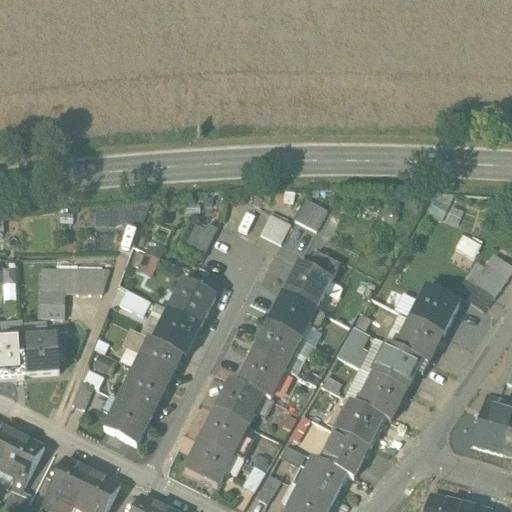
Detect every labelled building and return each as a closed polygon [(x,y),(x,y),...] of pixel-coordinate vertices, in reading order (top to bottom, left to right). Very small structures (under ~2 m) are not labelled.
[(310,201),(297,222),(318,235),(331,214),(310,201)] [(271,219),(261,239),(272,244),(281,225),(271,219)] [(281,225),(272,244),(282,249),(292,230),(281,225)] [(206,259),(219,232),(208,227),(205,232),(194,227),(183,248),(206,259)] [(292,230),(282,249),(291,254),(301,234),(292,230)] [(301,234),(291,254),(301,259),(311,239),(301,234)] [(482,249),(465,237),(456,250),(473,262),(482,249)] [(168,245),(153,239),(137,274),(152,281),(168,245)] [(314,260),(306,275),(329,287),(337,271),(314,260)] [(511,274),(511,273),(492,260),(486,270),(505,283),(511,274)] [(499,293),(505,283),(486,270),(479,279),(499,293)] [(306,275),(299,271),(284,300),(315,315),(329,287),(306,275)] [(42,273),(41,322),(64,322),(64,296),(102,297),(102,274),(42,273)] [(491,303),(499,293),(479,279),(472,289),(491,303)] [(215,303),(184,288),(168,316),(200,333),(215,303)] [(457,308),(424,294),(410,323),(442,338),(457,308)] [(142,320),(150,307),(127,295),(120,309),(142,320)] [(315,315),(284,300),(269,330),(299,345),(306,331),(314,335),(320,332),(324,324),(323,319),(315,315)] [(200,333),(168,316),(152,346),(181,361),(185,363),(200,333)] [(442,338),(410,323),(399,318),(384,348),(395,353),(419,365),(427,369),(442,338)] [(362,319),(353,333),(363,337),(370,323),(362,319)] [(299,345),(269,330),(254,359),(285,374),(299,381),(314,352),(299,345)] [(363,337),(353,333),(337,362),(354,371),(370,341),(363,337)] [(152,346),(130,335),(121,352),(140,362),(133,376),(165,392),(181,361),(152,346)] [(395,353),(387,349),(370,341),(354,371),(372,380),(404,396),(419,365),(395,353)] [(56,343),(23,346),(25,381),(59,379),(56,343)] [(23,346),(0,347),(0,382),(25,381),(23,346)] [(285,374),(254,359),(238,389),(262,401),(269,405),(285,374)] [(404,396),(372,380),(354,371),(340,400),(357,409),(382,422),(389,426),(404,396)] [(90,373),(83,387),(92,391),(97,394),(103,380),(90,373)] [(165,392),(133,376),(119,405),(150,421),(165,392)] [(343,387),(326,380),(320,391),(337,399),(343,387)] [(83,387),(81,385),(70,410),(82,414),(92,391),(83,387)] [(238,389),(231,386),(215,417),(246,432),(262,401),(238,389)] [(357,409),(350,406),(340,400),(325,431),(335,436),(367,452),(382,422),(357,409)] [(486,400),(473,448),(502,456),(511,421),(511,419),(495,414),(498,403),(486,400)] [(150,421),(119,405),(103,435),(135,451),(150,421)] [(246,432),(215,417),(199,446),(231,461),(246,432)] [(317,428),(303,421),(295,434),(309,441),(317,428)] [(511,421),(502,456),(511,459),(511,421)] [(0,470),(15,440),(0,431),(0,470)] [(367,452),(335,436),(319,468),(344,480),(352,484),(367,452)] [(43,453),(15,440),(0,470),(0,475),(25,488),(43,453)] [(231,461),(199,446),(184,476),(214,492),(231,461)] [(74,511),(92,478),(64,464),(47,499),(73,511),(74,511)] [(319,468),(311,464),(297,493),(329,509),(344,480),(319,468)] [(252,498),(264,478),(251,472),(240,491),(252,498)] [(108,511),(119,491),(92,478),(74,511),(108,511)] [(277,486),(267,481),(254,503),(265,507),(277,486)] [(327,511),(329,509),(297,493),(287,511),(327,511)] [(459,511),(461,508),(431,500),(427,511),(459,511)] [(161,511),(141,502),(135,511),(161,511)]
